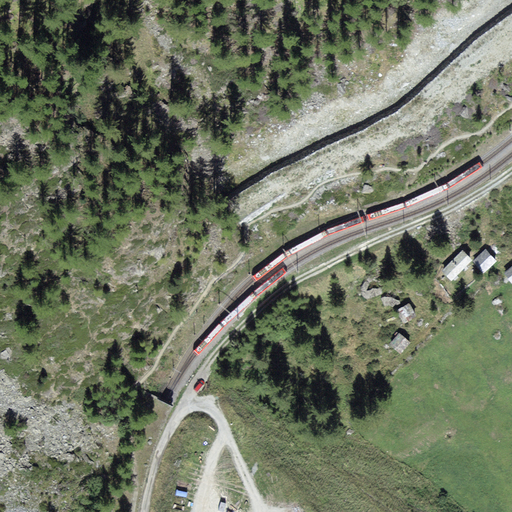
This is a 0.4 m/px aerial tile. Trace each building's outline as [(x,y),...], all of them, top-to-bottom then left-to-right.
[(497,261),(486,248),(472,261),(483,273),(497,261)] [(473,259),(463,249),(441,271),(452,281),(472,261),(473,259)] [(511,283),(511,265),(503,273),(511,283)] [(417,317),(410,303),(395,311),(403,325),(417,317)] [(411,343),(398,332),(388,344),(401,354),(411,343)]
